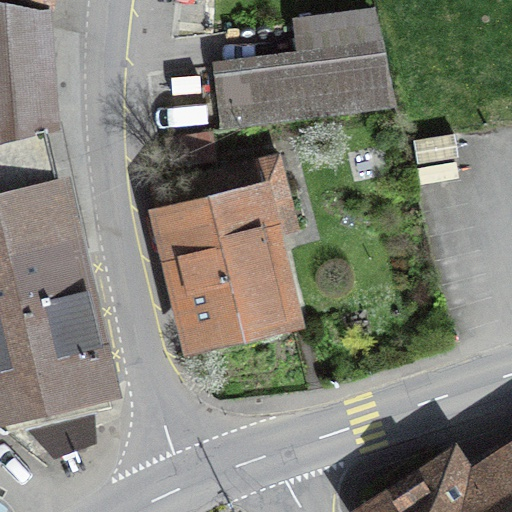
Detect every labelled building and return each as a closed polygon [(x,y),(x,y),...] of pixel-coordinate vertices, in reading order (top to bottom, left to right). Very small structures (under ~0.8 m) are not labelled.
[(41,0),(0,0),(0,5),(37,12),(39,12),(41,0)] [(0,128),(45,129),(37,12),(0,5),(0,128)] [(222,130),(397,107),(382,40),(214,62),(222,130)] [(0,128),(0,430),(27,425),(25,419),(39,416),(36,401),(106,385),(45,129),(0,128)] [(164,183),(202,336),(280,317),(262,240),(297,232),(278,155),(164,183)] [(511,511),(511,462),(464,494),(448,469),(381,511),(511,511)]
